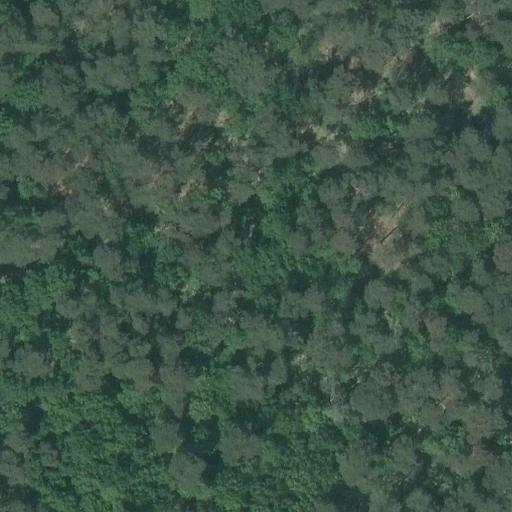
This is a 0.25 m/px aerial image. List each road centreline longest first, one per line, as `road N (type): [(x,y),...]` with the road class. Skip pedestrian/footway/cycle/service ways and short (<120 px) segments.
road 1 (track): [(0,279),(203,244),(290,200),(305,180),(348,157),(511,130)]
road 2 (track): [(0,334),(74,511)]
